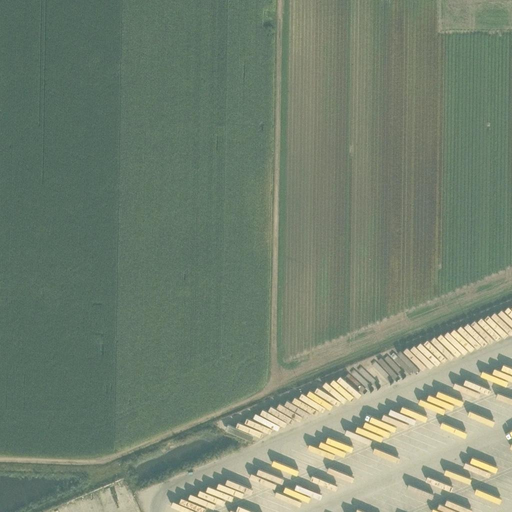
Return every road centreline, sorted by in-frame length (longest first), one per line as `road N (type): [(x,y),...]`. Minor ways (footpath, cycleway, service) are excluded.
road 1 (track): [(0,459),(114,458),(511,292)]
road 2 (track): [(280,0),(273,389)]
